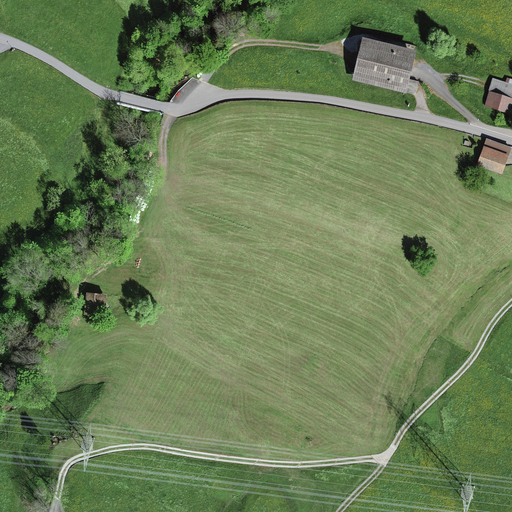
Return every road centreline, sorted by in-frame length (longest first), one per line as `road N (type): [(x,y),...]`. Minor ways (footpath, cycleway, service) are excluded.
road 1 (track): [(511,306),(474,357),(406,423),(387,455),(286,462),(115,445),(76,457),(51,511)]
road 2 (unclassified): [(0,38),(98,90),(163,108),(231,95),(300,97),(511,140)]
